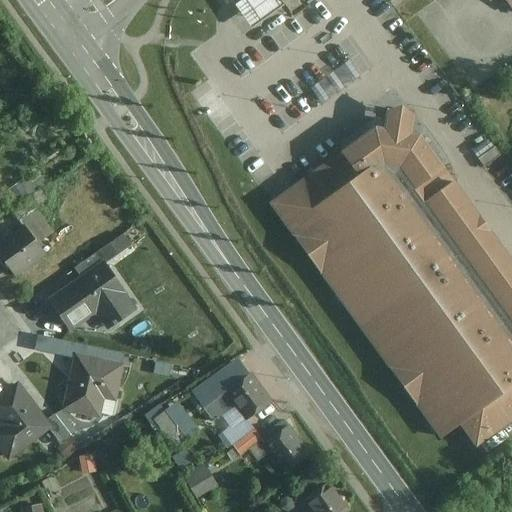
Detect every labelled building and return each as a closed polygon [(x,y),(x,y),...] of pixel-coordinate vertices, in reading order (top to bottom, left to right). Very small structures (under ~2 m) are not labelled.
[(280,0),(246,0),(236,8),(252,30),(285,7),(280,0)] [(379,131),(273,207),(443,441),(461,426),(478,451),(511,426),(511,254),(427,135),(419,134),(420,117),(407,107),(390,115),(389,131),(379,131)] [(47,256),(27,229),(0,249),(0,256),(17,279),(47,256)] [(139,311),(104,263),(50,303),(74,335),(98,318),(109,333),(139,311)] [(126,366),(76,356),(65,412),(101,420),(105,400),(118,403),(126,366)] [(249,377),(240,364),(197,396),(216,422),(238,406),(251,424),(276,406),(253,374),(249,377)] [(52,429),(18,383),(0,396),(0,427),(2,431),(0,432),(0,448),(9,461),(52,429)] [(152,413),(174,450),(204,432),(182,395),(152,413)] [(312,456),(289,426),(263,445),(287,476),(312,456)] [(211,463),(189,475),(201,497),(223,485),(211,463)] [(336,487),(310,505),(314,511),(353,511),(354,511),(336,487)] [(49,511),(48,503),(26,508),(26,511),(49,511)]
